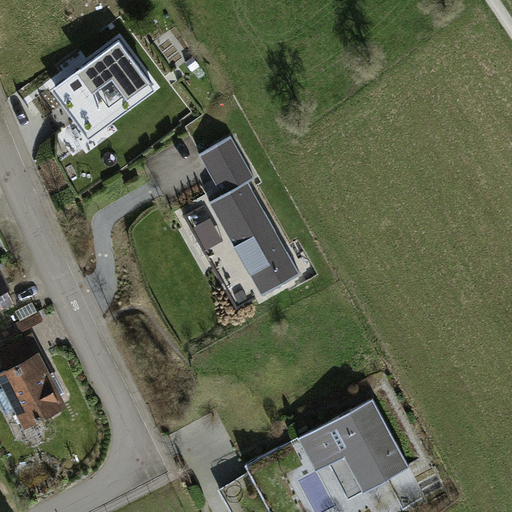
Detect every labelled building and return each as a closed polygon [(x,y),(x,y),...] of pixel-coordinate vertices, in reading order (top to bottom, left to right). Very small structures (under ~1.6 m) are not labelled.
[(119,41),(57,87),(81,119),(95,108),(104,120),(152,85),(119,41)] [(230,136),(199,154),(222,194),(184,216),(237,309),(300,273),(248,181),(254,178),(230,136)] [(0,275),(0,308),(13,301),(0,275)] [(18,321),(35,313),(30,304),(13,312),(18,321)] [(40,319),(37,312),(35,313),(18,321),(18,322),(21,329),(40,319)] [(6,384),(0,387),(0,401),(6,414),(17,408),(34,414),(34,417),(36,419),(41,417),(40,413),(55,406),(59,395),(37,355),(40,354),(30,335),(0,350),(9,368),(0,373),(6,384)] [(373,397),(298,437),(316,471),(334,461),(334,462),(345,457),(363,491),(409,466),(373,397)]
